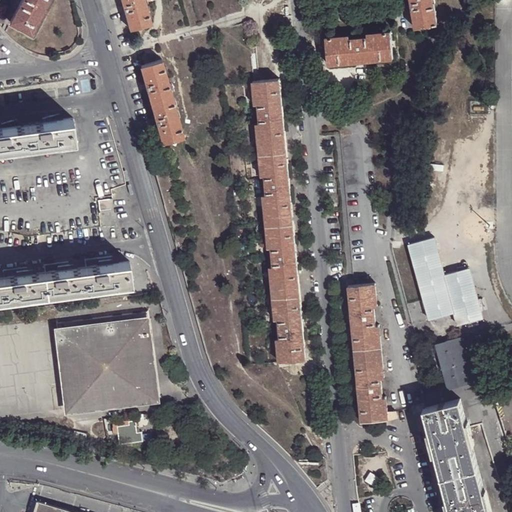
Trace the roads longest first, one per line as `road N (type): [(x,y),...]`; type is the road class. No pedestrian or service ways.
road 1 (unclassified): [(299,0),(344,511)]
road 2 (tertiary): [(246,436),(198,373),(89,0)]
road 3 (unknown): [(158,240),(0,260)]
road 4 (tertiary): [(248,501),(123,483)]
road 5 (tertiary): [(123,483),(0,456)]
